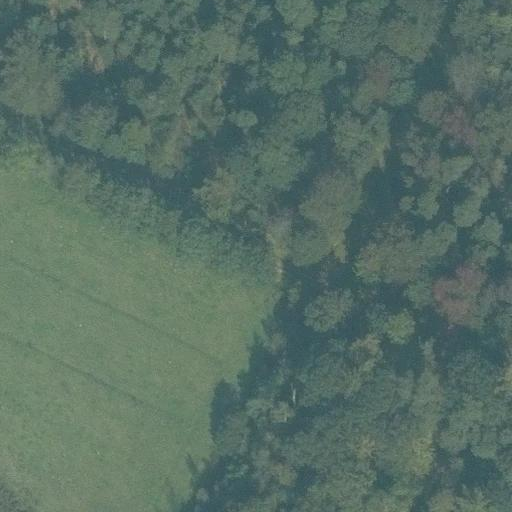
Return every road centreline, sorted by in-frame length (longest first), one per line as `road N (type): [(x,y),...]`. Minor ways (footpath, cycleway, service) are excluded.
road 1 (track): [(0,132),(329,287)]
road 2 (track): [(468,0),(329,287)]
road 3 (track): [(329,287),(511,374)]
